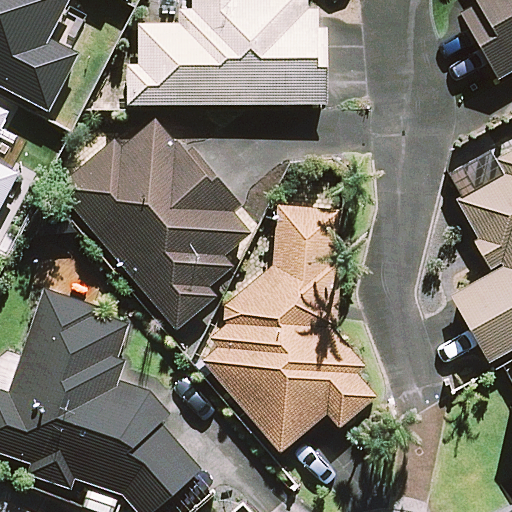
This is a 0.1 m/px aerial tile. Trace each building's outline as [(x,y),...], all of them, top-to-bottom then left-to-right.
[(126,106),(319,106),(319,31),(314,31),(314,12),(305,12),(304,0),(149,0),(177,15),(177,26),(137,26),(137,68),(126,68),(126,106)] [(511,0),(467,0),(472,8),(458,17),(495,81),(511,71),(511,0)] [(219,262),(251,236),(233,214),(237,211),(189,152),(186,155),(148,109),(53,187),(173,333),(213,300),(205,290),(228,272),(219,262)] [(511,126),(450,162),(446,180),(456,197),(453,200),(494,273),(449,298),(486,364),(511,349),(511,126)] [(325,329),(327,209),(275,206),(272,268),(225,308),(236,321),(195,355),(278,453),(324,414),(337,429),(379,393),(325,329)] [(73,481),(120,497),(133,511),(151,511),(199,471),(158,425),(169,416),(150,393),(115,381),(122,362),(114,359),(126,324),(93,313),(95,308),(42,289),(6,394),(0,391),(0,455),(29,465),(25,476),(70,491),(73,481)]
